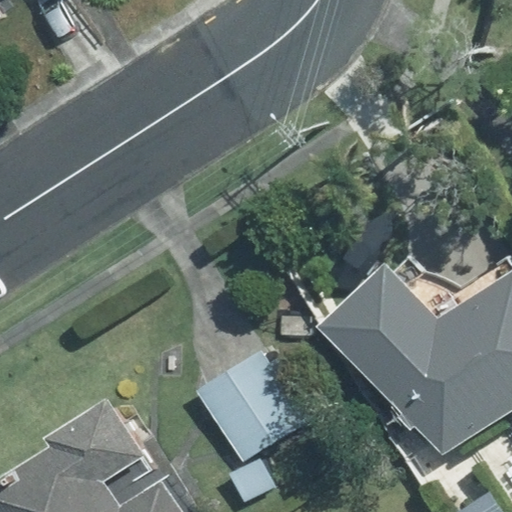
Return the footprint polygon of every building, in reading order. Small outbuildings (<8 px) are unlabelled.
[(511,273),(438,331),(382,260),(305,320),(438,491),(511,434),(511,273)] [(266,348),(202,386),(245,459),(310,422),(266,348)] [(62,433),(0,473),(0,499),(3,504),(0,505),(0,511),(197,511),(172,472),(131,499),(113,472),(154,445),(118,389),(58,428),(62,433)] [(262,461),(230,474),(241,503),(274,491),(262,461)] [(497,511),(488,494),(452,511),(497,511)]
